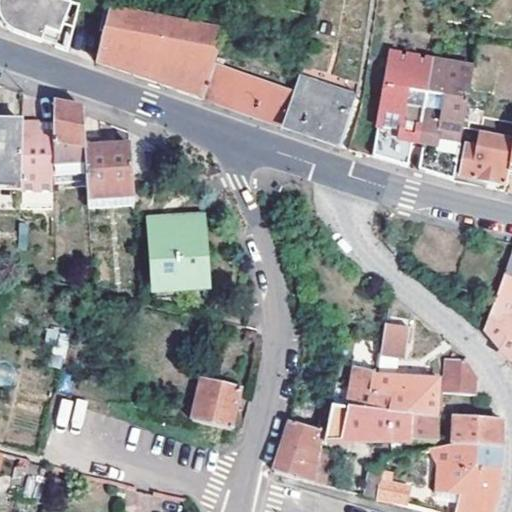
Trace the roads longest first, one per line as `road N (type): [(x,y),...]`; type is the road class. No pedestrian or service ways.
road 1 (residential): [(233,138),(231,161),(270,263),(280,327),(240,493)]
road 2 (residential): [(511,424),(480,359),(353,239),(337,171)]
road 3 (tertiary): [(233,138),(0,52)]
road 4 (tertiary): [(337,171),(511,215)]
